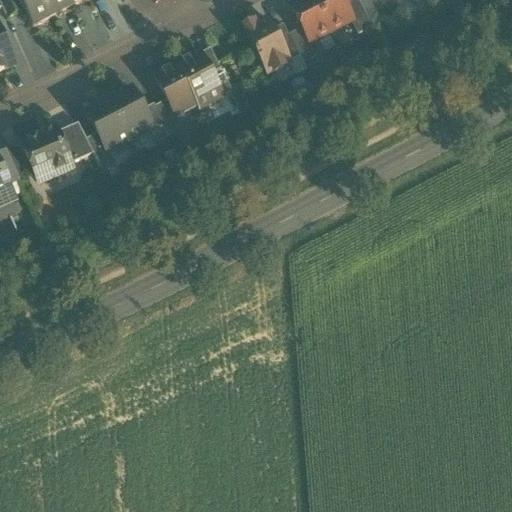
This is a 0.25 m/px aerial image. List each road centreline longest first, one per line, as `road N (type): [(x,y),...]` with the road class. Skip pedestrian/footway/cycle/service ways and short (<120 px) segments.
road 1 (secondary): [(511,102),(0,362)]
road 2 (residential): [(0,111),(145,46)]
